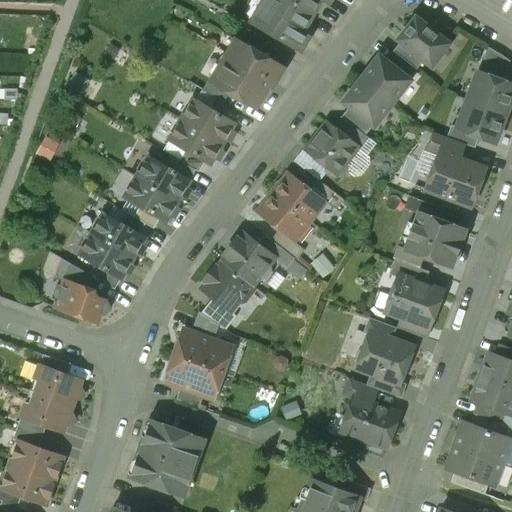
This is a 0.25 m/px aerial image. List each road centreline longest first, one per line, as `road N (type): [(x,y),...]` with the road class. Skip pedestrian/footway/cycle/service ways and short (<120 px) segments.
road 1 (residential): [(131,362),(173,277),(388,0)]
road 2 (residential): [(511,201),(397,511)]
road 3 (residential): [(131,362),(82,511)]
road 4 (residential): [(0,312),(131,362)]
